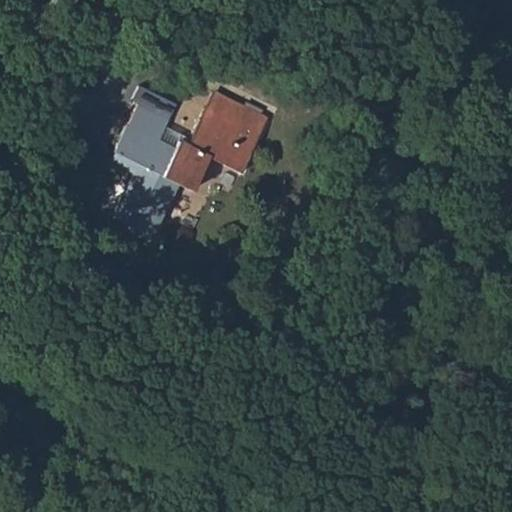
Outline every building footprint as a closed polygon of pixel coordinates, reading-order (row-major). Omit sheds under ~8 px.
[(141,41),(179,41),(179,22),(141,21),(141,41)] [(141,41),(141,50),(192,83),(203,83),(205,22),(179,22),(179,41),(141,41)] [(78,66),(114,67),(113,49),(71,48),(71,65),(78,66)] [(78,66),(78,121),(102,122),(101,183),(149,184),(149,123),(166,123),(166,83),(192,83),(141,50),(141,81),(137,80),(137,93),(114,93),(113,75),(114,67),(78,66)] [(113,75),(114,93),(137,93),(137,80),(137,76),(113,75)]
